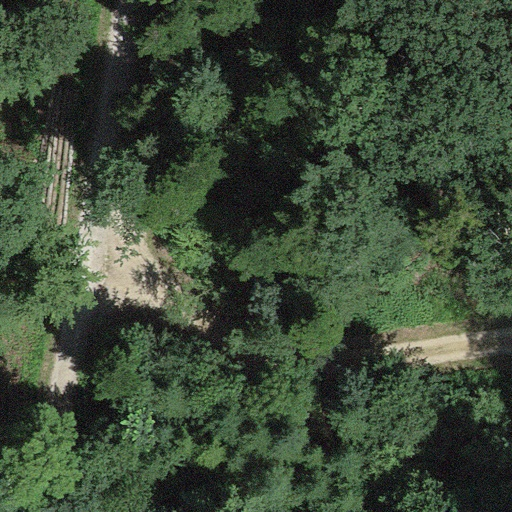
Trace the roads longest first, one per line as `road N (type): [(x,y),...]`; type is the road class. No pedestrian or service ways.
road 1 (track): [(40,511),(110,221),(131,0)]
road 2 (track): [(110,221),(178,317),(284,367),(426,364),(511,344)]
